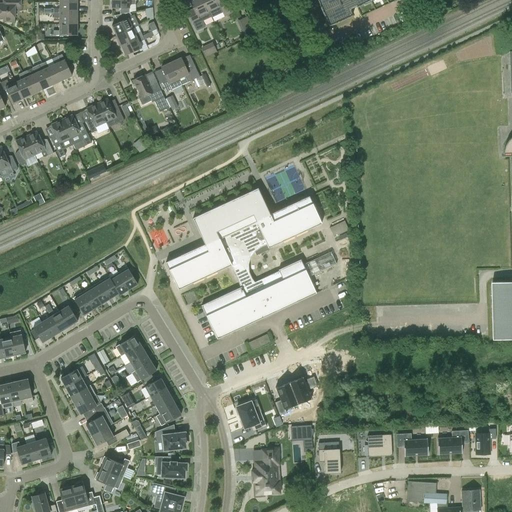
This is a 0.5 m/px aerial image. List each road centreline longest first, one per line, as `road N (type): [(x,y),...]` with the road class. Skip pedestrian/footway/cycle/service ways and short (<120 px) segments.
road 1 (residential): [(207,394),(140,301),(34,363)]
road 2 (residential): [(284,511),(362,476),(511,468)]
road 3 (residential): [(34,363),(67,458),(19,479),(9,508)]
road 4 (residential): [(96,80),(168,40),(163,0)]
road 5 (residential): [(227,511),(228,457),(207,394)]
road 6 (residential): [(207,394),(200,511)]
